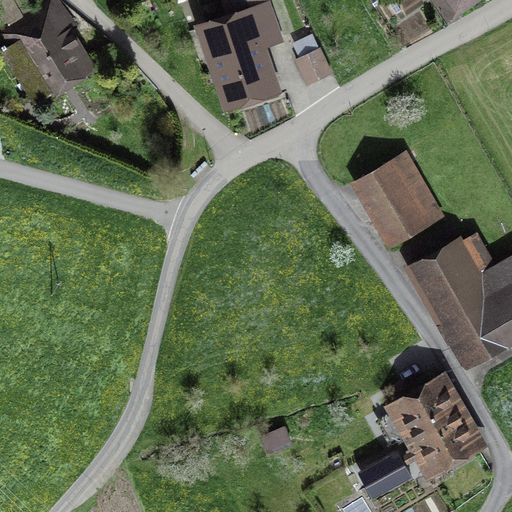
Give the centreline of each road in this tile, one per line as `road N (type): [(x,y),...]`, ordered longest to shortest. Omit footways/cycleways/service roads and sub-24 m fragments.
road 1 (unclassified): [(288,135),(489,425),(503,466),(490,511)]
road 2 (unclassified): [(74,0),(238,160),(288,135)]
road 3 (unclassified): [(288,135),(509,0)]
